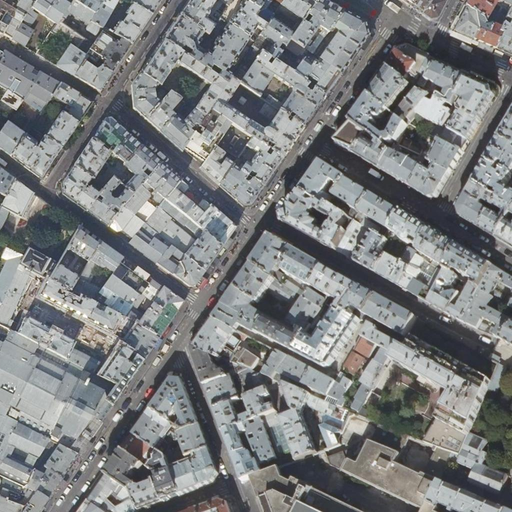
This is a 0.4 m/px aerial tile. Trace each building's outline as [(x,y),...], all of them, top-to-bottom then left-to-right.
[(0,0),(0,10),(5,13),(0,24),(0,32),(10,39),(11,39),(20,23),(34,0),(0,0)] [(34,0),(20,23),(11,39),(24,47),(33,31),(29,28),(37,15),(32,11),(33,9),(56,24),(72,0),(71,0),(34,0)] [(91,21),(95,14),(72,0),(56,24),(50,32),(70,46),(88,57),(102,67),(112,74),(122,60),(132,45),(112,33),(104,29),(94,44),(62,23),(69,13),(88,24),(86,28),(86,30),(94,35),(96,35),(101,27),(91,21)] [(71,0),(72,0),(95,14),(103,0),(71,0)] [(117,0),(103,0),(95,14),(91,21),(101,27),(102,28),(117,0)] [(160,2),(162,0),(132,0),(131,3),(131,4),(152,16),(160,2)] [(209,12),(216,0),(189,0),(179,15),(191,23),(194,19),(198,22),(196,26),(208,35),(215,25),(206,19),(209,15),(209,13),(209,12)] [(243,0),(239,6),(241,7),(234,17),(233,16),(228,23),(249,38),(256,27),(262,31),(266,25),(254,17),(264,0),(243,0)] [(283,0),(278,8),(275,13),(277,15),(280,11),(296,22),(290,30),(271,18),(266,25),(262,31),(252,47),(260,53),(270,59),(273,61),(274,62),(281,52),(278,49),(280,46),(284,49),(290,39),(316,0),(283,0)] [(264,0),(254,17),(266,25),(271,18),(273,15),(265,10),(271,0),(274,0),(276,1),(273,5),(278,8),(283,0),(264,0)] [(329,29),(343,10),(331,3),(324,0),(316,0),(290,39),(312,54),(315,51),(316,49),(320,43),(329,29)] [(401,0),(412,8),(430,20),(437,18),(446,0),(401,0)] [(507,16),(511,5),(501,0),(468,0),(465,5),(466,6),(453,30),(482,43),(495,49),(502,33),(499,32),(501,27),(492,23),(483,24),(492,9),(507,16)] [(143,28),(152,16),(131,4),(125,14),(127,15),(122,23),(119,22),(112,33),(132,45),(143,28)] [(511,5),(507,16),(501,27),(499,32),(502,33),(495,49),(504,53),(511,56),(511,5)] [(354,16),(343,10),(329,29),(332,32),(334,29),(337,31),(321,55),(315,51),(312,54),(341,75),(357,51),(368,35),(365,22),(354,16)] [(196,26),(191,23),(179,15),(171,28),(163,40),(227,84),(231,78),(232,76),(226,72),(249,38),(228,23),(224,29),(225,31),(220,39),(218,38),(214,44),(215,46),(213,49),(214,52),(212,54),(207,51),(205,53),(197,47),(201,42),(199,41),(201,37),(206,40),(209,35),(208,35),(196,26)] [(54,39),(48,35),(44,43),(49,46),(54,39)] [(312,54),(290,39),(284,49),(281,52),(274,62),(325,97),(338,78),(341,75),(312,54)] [(143,68),(141,72),(158,85),(161,86),(177,63),(210,86),(196,106),(192,104),(191,107),(194,109),(205,117),(209,110),(252,138),(283,159),(292,145),(304,128),(267,102),(259,112),(272,121),(267,129),(266,129),(265,129),(264,129),(263,130),(226,105),(240,84),(239,84),(234,80),(231,78),(227,84),(163,40),(143,68)] [(88,57),(70,46),(62,59),(59,58),(54,65),(72,76),(74,77),(85,62),(88,57)] [(394,59),(389,67),(406,80),(405,81),(415,87),(421,76),(424,77),(420,86),(426,89),(438,65),(424,58),(405,50),(399,52),(394,59)] [(4,51),(0,58),(0,98),(2,99),(1,100),(16,108),(0,129),(0,149),(10,157),(26,135),(31,128),(41,113),(51,98),(60,84),(31,67),(4,51)] [(267,62),(270,59),(260,53),(239,84),(240,84),(258,97),(273,76),(291,89),(291,90),(291,91),(291,92),(292,93),(287,100),(285,98),(281,104),(268,95),(265,101),(267,102),(304,128),(314,114),(325,97),(274,62),(273,61),(270,64),(267,62)] [(89,65),(85,62),(74,77),(78,79),(100,92),(105,84),(112,74),(102,67),(97,70),(92,67),(94,65),(91,63),(89,65)] [(426,89),(425,91),(424,93),(432,97),(438,100),(450,105),(454,107),(459,98),(469,78),(450,70),(438,65),(426,89)] [(406,80),(389,67),(372,91),(370,95),(390,111),(393,106),(395,108),(401,101),(399,99),(403,94),(409,100),(410,98),(412,100),(398,117),(399,118),(408,126),(410,123),(418,114),(429,101),(432,97),(424,93),(421,91),(415,87),(405,81),(406,80)] [(154,91),(158,85),(141,72),(131,86),(133,109),(138,113),(146,120),(160,104),(155,99),(154,91)] [(469,78),(459,98),(467,102),(466,104),(463,103),(462,105),(464,107),(462,112),(481,123),(489,110),(496,96),(494,90),(482,84),(469,78)] [(60,84),(51,98),(65,106),(61,112),(78,124),(80,121),(92,103),(75,93),(60,84)] [(159,132),(185,103),(170,93),(160,104),(146,120),(152,126),(159,132)] [(390,111),(370,95),(358,111),(351,122),(369,135),(372,136),(380,143),(393,152),(393,153),(397,147),(408,126),(399,118),(390,135),(387,136),(376,127),(390,111)] [(436,104),(429,101),(418,114),(439,125),(432,135),(464,153),(466,149),(470,141),(451,131),(446,129),(444,128),(452,113),(447,110),(450,105),(438,100),(436,104)] [(197,129),(205,117),(194,109),(182,123),(178,120),(190,106),(185,103),(159,132),(171,142),(182,152),(184,149),(194,133),(189,129),(191,126),(197,129)] [(462,112),(454,107),(452,113),(444,128),(446,129),(451,120),(460,115),(451,131),(470,141),(476,132),(481,123),(462,112)] [(205,117),(197,129),(194,133),(184,149),(193,157),(202,165),(215,147),(224,152),(226,150),(238,158),(246,146),(252,138),(209,110),(205,117)] [(68,139),(78,124),(61,112),(54,122),(52,120),(51,122),(53,124),(49,130),(47,129),(43,136),(62,149),(68,139)] [(41,113),(31,128),(36,132),(46,117),(41,113)] [(511,118),(511,120),(501,138),(511,143),(511,118)] [(105,119),(92,139),(104,148),(106,145),(113,150),(111,152),(125,164),(141,146),(126,132),(110,119),(105,119)] [(369,135),(351,122),(343,133),(335,144),(349,153),(354,157),(355,154),(369,162),(382,170),(393,152),(380,143),(377,146),(366,139),(368,137),(370,138),(372,136),(369,135)] [(410,123),(408,126),(397,147),(403,150),(406,151),(418,128),(410,123)] [(41,179),(62,149),(43,136),(39,144),(37,149),(34,149),(37,143),(26,135),(10,157),(26,168),(30,171),(41,179)] [(457,166),(464,153),(432,135),(431,135),(421,158),(428,161),(430,162),(434,165),(451,175),(457,166)] [(252,138),(246,146),(256,154),(249,165),(246,163),(241,171),(240,172),(263,187),(273,173),(283,159),(252,138)] [(511,143),(501,138),(493,151),(487,161),(500,168),(502,164),(507,167),(505,171),(511,174),(511,143)] [(92,139),(81,154),(73,166),(92,179),(99,183),(104,187),(112,178),(118,172),(104,162),(109,154),(103,150),(104,148),(92,139)] [(149,153),(141,146),(125,164),(123,166),(135,176),(125,188),(133,194),(161,163),(149,153)] [(219,185),(233,165),(233,164),(223,156),(225,153),(224,152),(215,147),(202,165),(200,168),(210,177),(219,185)] [(401,154),(403,150),(397,147),(393,153),(393,152),(382,170),(400,181),(412,188),(424,168),(427,164),(428,161),(421,158),(408,152),(406,157),(401,154)] [(500,168),(487,161),(480,174),(474,184),(495,197),(498,193),(502,196),(500,199),(500,200),(511,206),(511,190),(506,188),(510,180),(511,181),(511,174),(505,171),(502,175),(497,172),(500,168)] [(170,171),(161,163),(133,194),(123,206),(119,212),(116,215),(107,227),(121,238),(128,243),(145,223),(156,210),(158,207),(157,206),(155,209),(149,204),(151,201),(148,198),(149,197),(149,192),(152,189),(154,191),(152,193),(154,195),(156,193),(154,196),(153,198),(161,204),(165,199),(181,180),(170,171)] [(314,176),(302,192),(326,208),(328,204),(334,197),(348,179),(335,171),(323,163),(314,176)] [(241,171),(233,165),(219,185),(243,207),(250,206),(260,192),(263,187),(240,172),(241,171)] [(434,174),(424,168),(412,188),(422,193),(431,199),(438,197),(442,191),(451,175),(434,165),(433,168),(436,170),(434,174)] [(92,179),(73,166),(61,184),(63,195),(69,199),(72,201),(86,212),(94,200),(97,196),(104,187),(99,183),(94,189),(90,186),(86,190),(84,188),(88,184),(92,179)] [(11,177),(0,169),(0,194),(6,198),(15,180),(13,179),(11,177)] [(118,172),(112,178),(119,183),(126,175),(119,170),(118,172)] [(97,196),(103,200),(100,203),(94,200),(86,212),(99,221),(107,227),(116,215),(111,212),(114,208),(119,212),(123,206),(133,194),(125,188),(119,183),(112,178),(104,187),(97,196)] [(360,186),(348,179),(334,197),(356,210),(353,216),(351,214),(344,210),(345,208),(337,204),(334,208),(349,217),(350,217),(354,221),(374,194),(360,186)] [(15,180),(6,198),(4,201),(0,208),(0,228),(9,212),(21,218),(22,216),(24,218),(36,195),(15,180)] [(181,180),(165,199),(222,247),(228,238),(235,228),(204,201),(203,201),(195,194),(187,187),(188,186),(181,180)] [(471,190),(468,196),(483,206),(492,211),(493,212),(496,208),(500,200),(500,199),(495,197),(474,184),(471,190)] [(328,204),(326,208),(302,192),(293,205),(285,218),(286,223),(337,252),(349,231),(355,221),(354,221),(350,217),(349,217),(334,208),(328,204)] [(389,203),(374,194),(354,221),(355,221),(384,239),(388,233),(380,230),(381,228),(365,219),(366,217),(390,230),(391,230),(404,212),(389,203)] [(483,206),(468,196),(463,205),(459,210),(462,218),(471,223),(482,230),(491,213),(484,209),(483,206)] [(161,204),(158,207),(156,210),(145,223),(171,244),(204,272),(213,260),(222,247),(165,199),(161,204)] [(511,206),(500,200),(496,208),(506,214),(504,217),(499,215),(498,217),(492,213),(491,213),(482,230),(490,235),(498,239),(508,222),(511,216),(511,206)] [(416,219),(404,212),(391,230),(390,230),(388,233),(384,239),(389,241),(394,233),(400,236),(401,240),(407,244),(411,243),(421,249),(431,229),(416,219)] [(384,239),(355,221),(349,231),(337,252),(347,258),(378,275),(385,259),(380,256),(384,248),(389,251),(392,243),(389,241),(384,239)] [(511,224),(508,222),(498,239),(511,247),(511,224)] [(145,223),(128,243),(152,260),(156,263),(171,244),(145,223)] [(79,227),(57,264),(48,280),(67,290),(70,291),(101,243),(90,235),(79,227)] [(444,236),(431,229),(421,249),(419,253),(444,267),(442,271),(446,273),(447,270),(460,246),(444,236)] [(262,249),(252,264),(281,283),(285,277),(278,272),(284,262),(288,264),(284,272),(296,279),(296,280),(300,282),(301,282),(312,288),(326,267),(303,254),(272,236),(262,249)] [(0,300),(3,302),(19,265),(25,255),(24,255),(0,243),(0,300)] [(101,243),(70,291),(76,294),(91,302),(123,259),(104,245),(101,243)] [(171,244),(156,263),(183,283),(188,287),(194,286),(198,281),(204,272),(171,244)] [(476,255),(460,246),(447,270),(453,274),(454,270),(464,276),(463,277),(466,279),(467,277),(475,283),(473,285),(481,290),(493,266),(476,255)] [(387,254),(385,259),(378,275),(388,281),(401,288),(412,268),(418,256),(419,253),(409,247),(408,247),(399,261),(387,254)] [(28,248),(24,255),(25,255),(19,265),(36,274),(47,279),(48,280),(57,264),(28,248)] [(442,271),(418,256),(412,268),(401,288),(416,297),(430,304),(446,273),(442,271)] [(151,280),(123,259),(91,302),(98,305),(107,310),(122,318),(142,292),(151,280)] [(295,292),(281,283),(252,264),(244,276),(236,288),(259,304),(269,290),(291,305),(298,294),(295,292)] [(36,274),(19,265),(3,302),(2,304),(0,307),(0,325),(36,344),(39,339),(48,344),(46,349),(115,385),(115,386),(123,390),(142,361),(160,336),(130,322),(122,318),(107,310),(104,315),(102,314),(95,310),(98,305),(91,302),(76,294),(73,300),(64,295),(67,290),(48,280),(47,279),(39,295),(114,334),(117,329),(127,334),(120,343),(121,344),(120,345),(111,340),(111,339),(84,325),(83,325),(76,338),(82,341),(77,351),(71,349),(74,344),(25,318),(21,326),(12,321),(18,307),(71,335),(77,323),(23,295),(31,278),(33,279),(36,274)] [(511,277),(501,271),(493,266),(481,290),(464,323),(485,332),(488,326),(481,323),(483,319),(499,327),(497,330),(491,327),(488,333),(500,339),(501,338),(503,339),(511,330),(511,317),(509,316),(508,318),(488,308),(492,301),(499,305),(504,294),(499,292),(495,290),(498,283),(511,289),(511,297),(507,295),(503,304),(511,308),(510,310),(511,311),(511,277)] [(334,271),(326,267),(312,288),(308,294),(305,299),(322,310),(326,304),(327,302),(313,293),(316,289),(330,298),(330,297),(344,277),(334,271)] [(447,270),(446,273),(430,304),(440,310),(449,315),(454,305),(463,287),(458,284),(455,290),(448,293),(444,290),(448,289),(449,288),(450,289),(452,288),(457,279),(456,276),(453,274),(447,270)] [(344,277),(330,297),(341,303),(336,310),(342,314),(344,312),(361,286),(349,280),(344,277)] [(160,336),(168,325),(183,303),(164,289),(151,280),(142,292),(122,318),(130,322),(160,336)] [(464,323),(481,290),(473,285),(471,284),(469,285),(469,286),(458,307),(454,305),(449,315),(457,319),(464,323)] [(368,291),(361,286),(344,312),(352,316),(356,310),(358,311),(357,313),(359,314),(356,319),(360,321),(361,322),(365,315),(378,296),(368,291)] [(261,306),(259,304),(236,288),(230,297),(224,306),(261,325),(266,318),(252,309),(254,306),(259,308),(261,306)] [(298,288),(295,292),(298,294),(303,298),(305,299),(308,294),(298,288)] [(381,298),(378,296),(365,315),(369,317),(405,337),(416,317),(397,307),(381,298)] [(322,310),(305,299),(303,298),(287,322),(300,329),(307,333),(311,326),(307,323),(311,317),(316,320),(322,310)] [(0,458),(15,424),(53,443),(68,451),(93,416),(104,401),(115,386),(115,385),(46,349),(36,344),(0,325),(0,307),(2,304),(0,303),(0,458)] [(331,307),(326,304),(322,310),(316,320),(315,321),(319,324),(331,307)] [(216,317),(215,319),(237,331),(239,329),(241,326),(257,334),(258,333),(278,344),(296,353),(306,334),(307,333),(300,329),(297,333),(277,322),(279,318),(270,312),(266,318),(261,325),(224,306),(217,315),(216,317)] [(342,314),(336,310),(316,340),(306,334),(296,353),(315,363),(325,368),(331,367),(360,321),(356,319),(352,316),(344,312),(342,314)] [(234,336),(237,331),(215,319),(207,331),(195,348),(219,358),(219,357),(232,363),(235,356),(235,353),(242,342),(234,336)] [(365,332),(362,337),(377,345),(384,349),(395,355),(399,347),(400,345),(377,332),(378,329),(374,326),(370,324),(365,332)] [(511,330),(503,339),(502,341),(511,346),(511,330)] [(369,358),(377,345),(362,337),(355,349),(369,358)] [(408,351),(399,347),(395,355),(391,362),(452,396),(425,443),(436,447),(454,453),(453,454),(462,458),(470,436),(489,389),(491,382),(414,339),(408,351)] [(234,363),(232,363),(219,357),(219,358),(195,348),(193,352),(204,381),(206,386),(248,369),(234,363)] [(272,360),(263,375),(274,380),(287,357),(275,350),(271,348),(266,357),(272,360)] [(374,390),(391,362),(395,355),(384,349),(376,362),(375,362),(362,383),(366,385),(374,390)] [(236,360),(234,363),(248,369),(206,386),(211,398),(215,410),(232,403),(240,400),(244,398),(243,395),(240,396),(233,379),(244,375),(245,377),(239,380),(241,385),(246,382),(249,388),(243,391),(246,398),(268,389),(263,375),(254,371),(261,360),(248,352),(241,363),(236,360)] [(354,377),(362,363),(365,365),(366,362),(364,360),(354,354),(352,355),(344,368),(348,371),(347,372),(354,377)] [(488,359),(498,364),(500,361),(490,355),(488,359)] [(287,357),(274,380),(285,384),(287,379),(303,387),(304,386),(317,392),(315,397),(326,402),(336,383),(326,378),(298,363),(287,357)] [(491,382),(489,389),(497,393),(507,368),(498,365),(491,382)] [(268,389),(271,397),(274,405),(277,413),(224,433),(242,478),(243,482),(253,479),(264,475),(260,466),(263,465),(265,465),(269,464),(270,462),(277,459),(277,456),(290,451),(292,450),(297,462),(318,454),(303,414),(306,405),(317,410),(321,412),(326,425),(321,427),(329,449),(340,445),(337,435),(343,433),(344,429),(351,412),(341,408),(326,402),(315,397),(285,384),(274,380),(263,375),(268,389)] [(336,383),(326,402),(341,408),(344,404),(347,405),(349,400),(344,397),(352,383),(340,375),(337,379),(336,383)] [(201,427),(183,381),(173,380),(160,400),(152,410),(185,433),(201,427)] [(372,393),(374,390),(366,385),(353,408),(347,405),(344,404),(341,408),(351,412),(359,415),(372,393)] [(112,406),(123,390),(115,386),(104,401),(112,406)] [(264,399),(271,397),(268,389),(246,398),(244,398),(240,400),(241,402),(246,401),(251,415),(239,420),(232,403),(215,410),(220,421),(224,433),(277,413),(274,405),(267,408),(264,399)] [(372,393),(359,415),(369,420),(381,398),(372,393)] [(102,420),(112,406),(104,401),(93,416),(101,422),(102,420)] [(182,434),(185,433),(152,410),(144,423),(135,436),(166,457),(171,449),(171,448),(164,444),(169,436),(177,441),(179,437),(182,434)] [(371,443),(380,424),(369,420),(359,415),(351,412),(344,429),(371,443)] [(89,439),(101,422),(93,416),(68,451),(77,456),(89,439)] [(14,492),(3,488),(0,494),(0,511),(22,511),(31,499),(21,496),(33,472),(34,472),(34,471),(37,467),(39,465),(45,456),(47,452),(53,443),(15,424),(0,458),(0,482),(2,478),(18,485),(14,492)] [(356,511),(295,482),(293,485),(286,481),(285,481),(280,468),(264,475),(253,479),(256,488),(262,501),(280,496),(313,511),(438,511),(440,510),(439,510),(430,505),(441,482),(451,460),(453,454),(454,453),(436,447),(434,451),(436,452),(426,474),(424,473),(422,476),(398,464),(410,437),(380,424),(371,443),(367,452),(367,451),(366,452),(354,457),(351,450),(328,459),(331,466),(424,511),(356,511)] [(201,427),(185,433),(182,434),(179,437),(188,459),(210,450),(205,439),(201,427)] [(168,459),(166,457),(135,436),(129,443),(124,451),(152,471),(157,473),(165,471),(165,473),(159,476),(160,480),(156,481),(164,503),(168,501),(182,496),(173,473),(172,470),(171,466),(168,459)] [(462,458),(453,454),(451,460),(472,469),(476,468),(470,484),(500,497),(509,476),(490,469),(492,463),(486,461),(488,456),(484,453),(488,443),(470,436),(462,458)] [(354,445),(351,450),(354,457),(366,452),(362,442),(354,445)] [(77,456),(68,451),(53,443),(47,452),(52,455),(49,459),(45,456),(39,465),(61,480),(69,468),(77,456)] [(171,449),(166,457),(168,459),(171,466),(175,464),(177,463),(171,449)] [(210,450),(188,459),(187,459),(188,462),(183,464),(184,468),(173,473),(182,496),(196,491),(215,483),(219,474),(213,460),(210,450)] [(107,475),(115,481),(126,488),(127,489),(133,493),(140,511),(151,508),(164,503),(156,481),(152,471),(124,451),(111,471),(107,475)] [(61,480),(39,465),(37,467),(39,470),(38,473),(34,471),(34,472),(33,472),(21,496),(31,499),(35,492),(47,500),(54,490),(61,480)] [(117,501),(126,488),(115,481),(107,475),(96,492),(90,501),(105,511),(140,511),(133,493),(127,489),(119,500),(122,502),(116,508),(115,506),(117,502),(117,501)] [(511,511),(441,482),(430,505),(439,510),(441,505),(456,511),(511,511)] [(35,492),(31,499),(22,511),(38,511),(41,510),(47,500),(35,492)] [(313,511),(280,496),(262,501),(265,511),(313,511)] [(199,509),(199,511),(233,511),(231,505),(222,500),(211,505),(199,509)] [(105,511),(90,501),(85,508),(82,511),(105,511)]
